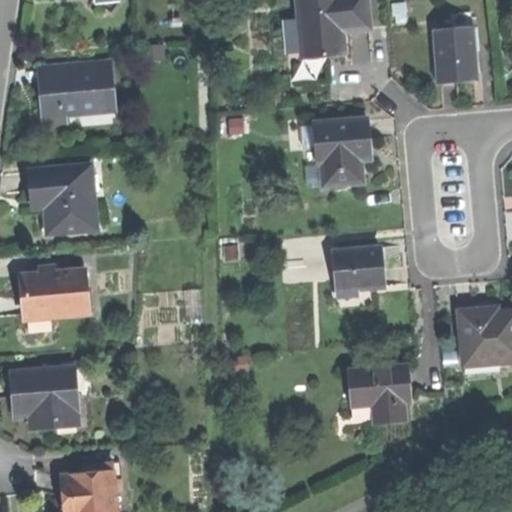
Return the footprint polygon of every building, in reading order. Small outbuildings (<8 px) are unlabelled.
[(324,51),(325,57),(348,55),(347,41),(347,31),(374,29),(371,0),(301,0),(306,53),(324,51)] [(438,29),(443,83),(462,81),(480,80),(475,26),(438,29)] [(48,127),(70,124),(69,118),(68,112),(119,107),(114,62),(52,68),(54,83),(48,84),(43,84),(48,127)] [(119,113),(119,107),(68,112),(69,118),(119,113)] [(329,163),(331,187),(369,184),(367,162),(366,148),(376,147),(374,119),(320,123),(323,163),(329,163)] [(377,153),(376,147),(366,148),(367,162),(377,161),(377,153)] [(313,189),(331,187),(329,163),(323,163),(311,164),(313,189)] [(54,233),(94,230),(93,212),(101,211),(97,165),(36,170),(38,193),(50,192),(51,208),(54,233)] [(39,209),(51,208),(50,192),(38,193),(39,200),(39,209)] [(102,229),(101,211),(93,212),(94,230),(102,229)] [(340,252),(343,290),(376,288),(387,287),(386,266),(384,249),(340,252)] [(47,265),(47,273),(60,272),(60,264),(47,265)] [(31,318),(92,312),(88,270),(60,272),(47,273),(27,275),(29,297),(31,318)] [(377,294),(376,288),(343,290),(344,296),(377,294)] [(464,311),(469,364),(511,359),(511,311),(502,313),(502,307),(484,309),(464,311)] [(511,364),(511,359),(469,364),(470,369),(497,367),(497,372),(505,371),(505,365),(511,364)] [(382,362),(383,371),(404,369),(403,360),(393,361),(382,362)] [(36,416),(37,429),(62,427),(61,418),(83,416),(79,367),(15,372),(17,391),(18,403),(34,401),(36,416)] [(383,371),(353,373),(356,402),(379,400),(380,410),(381,426),(410,423),(408,402),(416,402),(413,368),(404,369),(383,371)] [(357,412),(380,410),(379,400),(356,402),(357,412)] [(19,418),(36,416),(34,401),(18,403),(19,418)] [(84,426),(83,416),(61,418),(62,427),(84,426)] [(102,464),(102,472),(119,470),(119,477),(125,476),(124,462),(102,464)] [(102,472),(66,476),(68,489),(69,511),(122,511),(119,477),(119,470),(102,472)]
